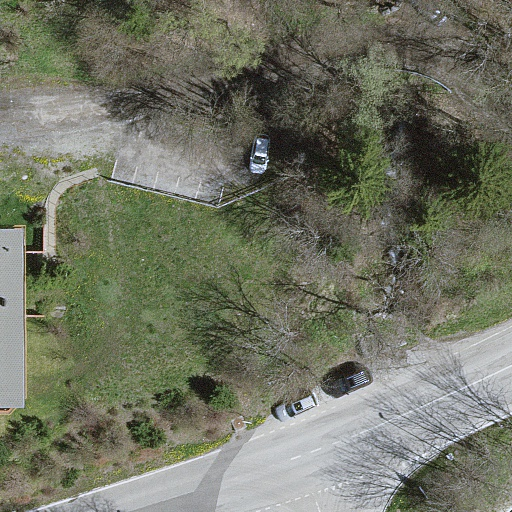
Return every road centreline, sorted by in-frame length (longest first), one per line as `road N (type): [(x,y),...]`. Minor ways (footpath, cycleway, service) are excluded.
road 1 (secondary): [(298,456),(511,365)]
road 2 (secondary): [(125,511),(298,456)]
